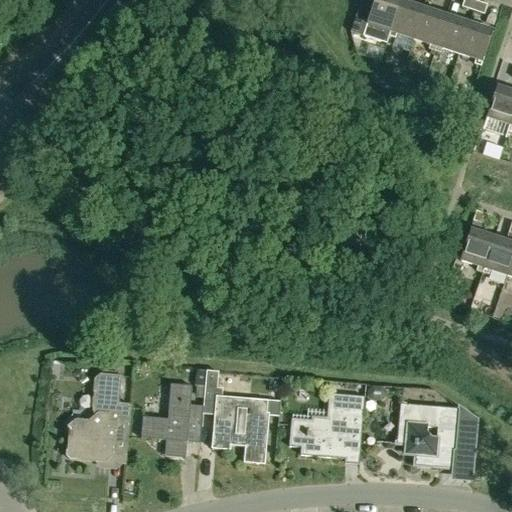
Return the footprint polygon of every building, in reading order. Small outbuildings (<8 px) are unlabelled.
[(389,37),(400,2),(392,0),(374,0),(373,4),(361,0),(350,33),(386,45),(389,37)] [(469,0),(464,0),(462,8),(473,11),(476,2),(469,0)] [(413,41),(423,10),(400,2),(389,37),(395,39),(396,35),(413,41)] [(476,2),(473,11),(484,15),(487,6),(476,2)] [(434,52),(445,17),(423,10),(413,41),(429,46),(428,50),(434,52)] [(458,55),(468,25),(445,17),(434,52),(440,54),(442,50),(458,55)] [(468,25),(458,55),(475,61),(474,65),(481,67),(492,32),(468,25)] [(506,139),(510,127),(511,119),(511,93),(496,88),(482,131),(506,139)] [(484,225),(487,216),(476,212),(473,222),(484,225)] [(482,274),(493,239),(470,231),(460,262),(478,268),(477,272),(482,274)] [(506,277),(511,259),(511,244),(493,239),(482,274),(488,276),(490,272),(506,277)] [(194,398),(204,399),(206,373),(194,372),(193,386),(195,386),(194,398)] [(204,399),(202,415),(214,416),(211,450),(230,452),(230,447),(245,448),(243,464),(265,466),(269,417),(269,415),(267,414),(268,402),(216,398),(218,374),(206,373),(204,399)] [(68,430),(66,457),(70,461),(126,466),(131,407),(119,406),(121,377),(100,375),(95,379),(92,412),(101,422),(94,429),(72,427),(68,430)] [(142,418),(141,439),(166,442),(164,458),(185,459),(187,438),(200,439),(203,408),(190,407),(191,388),(170,386),(167,420),(142,418)] [(364,398),(352,397),(328,395),(326,427),(291,424),(288,448),(300,449),(300,457),(331,460),(332,448),(338,448),(338,454),(346,454),(347,449),(360,450),(364,398)] [(269,415),(269,417),(279,418),(280,403),(268,402),(267,414),(269,415)] [(459,413),(460,410),(400,405),(396,445),(406,446),(405,455),(415,456),(415,467),(454,470),(455,465),(472,467),(476,422),(463,413),(462,413),(459,413)]
